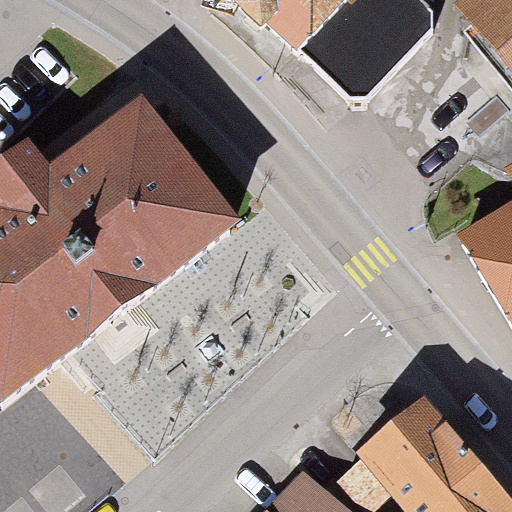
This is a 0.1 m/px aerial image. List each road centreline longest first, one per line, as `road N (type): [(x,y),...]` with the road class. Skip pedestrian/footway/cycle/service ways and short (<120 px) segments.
road 1 (residential): [(150,511),(395,290)]
road 2 (secondary): [(260,135),(395,290)]
road 3 (secondary): [(395,290),(511,426)]
road 4 (secondary): [(260,135),(135,20)]
